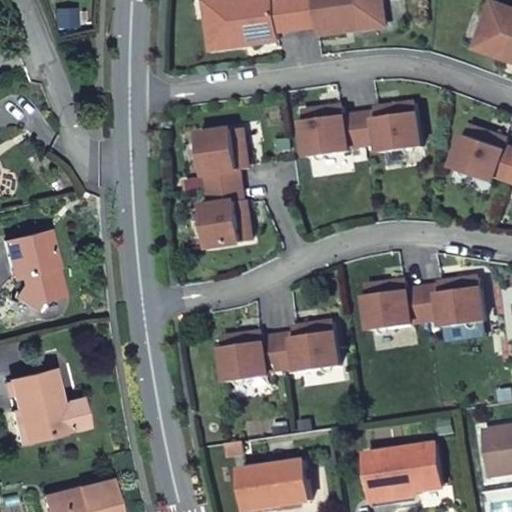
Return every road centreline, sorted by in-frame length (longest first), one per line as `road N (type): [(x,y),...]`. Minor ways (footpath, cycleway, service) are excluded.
road 1 (residential): [(511,97),(427,64),(128,95)]
road 2 (residential): [(144,305),(238,289),(335,251),(426,233),(511,245)]
road 3 (residential): [(22,0),(83,155),(129,176)]
road 4 (residential): [(183,511),(144,305)]
road 5 (residential): [(144,305),(129,176)]
